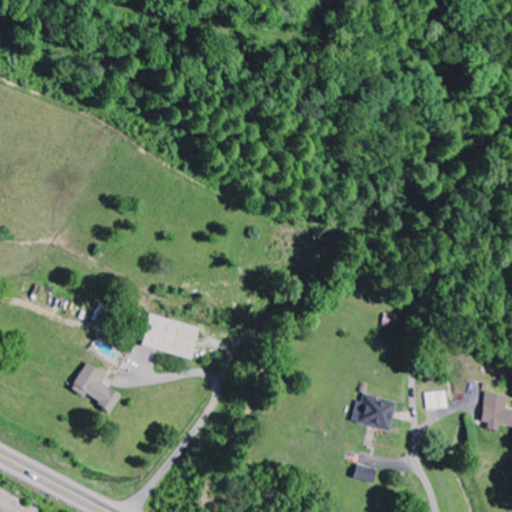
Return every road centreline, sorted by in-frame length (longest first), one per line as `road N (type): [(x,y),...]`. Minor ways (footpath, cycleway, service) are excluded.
road 1 (secondary): [(0,452),(109,511)]
road 2 (residential): [(434,511),(416,460),(413,393)]
